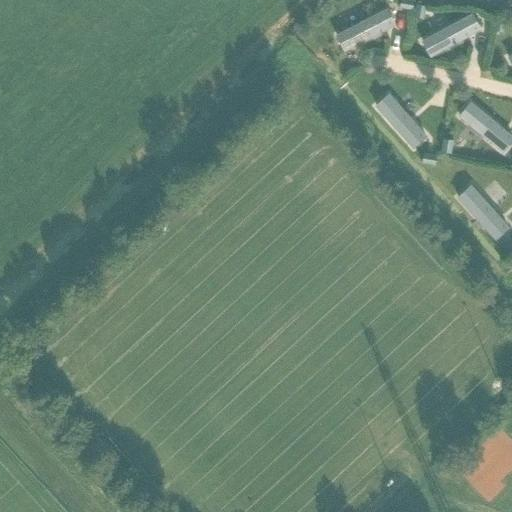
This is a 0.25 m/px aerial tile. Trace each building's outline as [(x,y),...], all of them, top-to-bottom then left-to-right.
[(401,0),(400,7),(413,10),(415,0),(401,0)] [(427,5),(417,3),(414,17),(424,19),(427,5)] [(348,29),(355,42),(355,43),(367,36),(367,35),(380,29),(393,23),(386,9),(348,29)] [(472,15),(434,35),(441,49),(454,42),(454,41),(466,34),(467,35),(479,28),(472,15)] [(507,19),(497,17),(494,30),(504,32),(507,19)] [(405,113),(395,103),(384,113),(413,145),(424,135),(415,124),(414,125),(404,114),(405,113)] [(490,119),(479,110),(469,122),(503,149),(511,137),(511,136),(501,128),(501,129),(489,119),(490,119)] [(454,140),(444,138),(441,151),(451,153),(454,140)] [(437,155),(424,152),(422,163),(435,165),(437,155)] [(487,206),(478,195),(467,205),(495,237),(507,227),(497,217),(487,206)] [(511,253),(511,247),(506,240),(498,247),(507,258),(511,253)]
